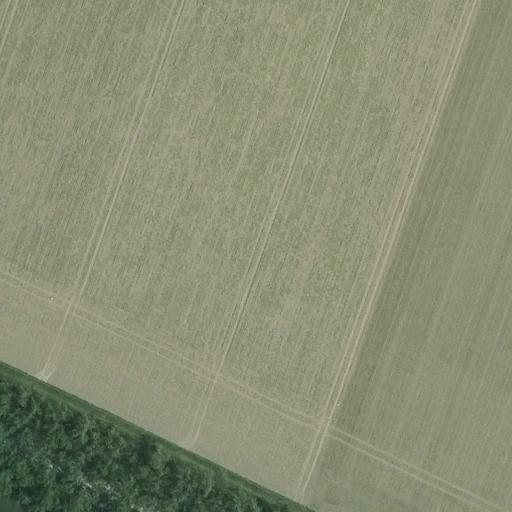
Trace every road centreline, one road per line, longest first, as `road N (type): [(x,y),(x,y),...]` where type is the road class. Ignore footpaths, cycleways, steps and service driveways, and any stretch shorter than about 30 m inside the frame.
road 1 (track): [(285,511),(0,375)]
road 2 (unclassified): [(160,511),(0,434)]
